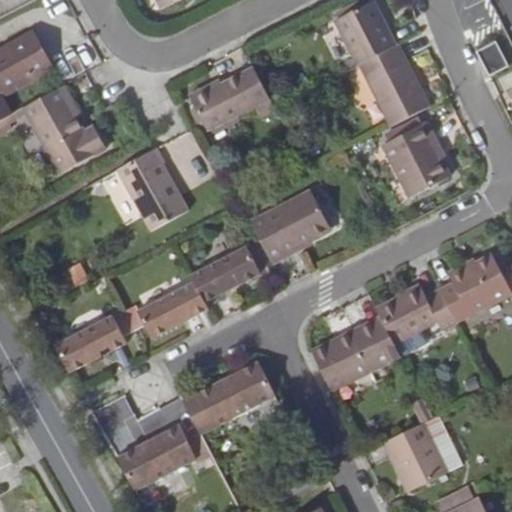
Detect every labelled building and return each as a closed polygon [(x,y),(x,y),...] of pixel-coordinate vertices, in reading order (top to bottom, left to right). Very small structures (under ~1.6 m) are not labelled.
[(341,16),(364,4),(362,0),(338,13),(341,16)] [(361,63),(362,63),(399,44),(392,29),(385,33),(368,2),(364,4),(341,16),(337,19),(361,63)] [(0,121),(6,118),(12,114),(2,97),(55,68),(35,31),(0,50),(0,121)] [(501,68),(511,63),(498,38),(476,49),(490,74),(501,68)] [(395,125),(434,105),(401,43),(399,44),(362,63),(395,125)] [(266,121),(278,113),(275,108),(257,72),(226,88),(195,104),(201,113),(208,126),(211,133),(259,108),(266,121)] [(195,104),(226,88),(223,84),(194,100),(195,104)] [(71,98),(64,85),(24,107),(27,112),(62,174),(108,148),(95,125),(84,131),(75,115),(67,101),(71,98)] [(79,112),(71,98),(67,101),(75,115),(79,112)] [(24,107),(12,114),(6,118),(9,123),(27,112),(24,107)] [(203,129),(208,126),(201,113),(195,116),(203,129)] [(0,121),(0,135),(12,129),(9,123),(6,118),(0,121)] [(435,149),(440,146),(427,122),(386,143),(414,195),(450,176),(441,160),(435,149)] [(162,145),(125,166),(160,227),(194,207),(168,162),(170,160),(162,145)] [(446,157),(440,146),(435,149),(441,160),(446,157)] [(251,227),(271,267),(298,253),(296,249),(310,242),(329,231),(311,197),(251,227)] [(296,249),(298,253),(312,245),(310,242),(296,249)] [(246,247),(189,276),(193,282),(204,303),(225,292),(222,287),(230,284),(232,288),(260,274),(246,247)] [(452,280),(439,287),(455,319),(511,291),(492,253),(449,273),(452,280)] [(187,320),(207,310),(204,303),(193,282),(136,311),(150,338),(179,323),(177,320),(185,316),(187,320)] [(225,292),(232,288),(230,284),(222,287),(225,292)] [(379,313),(392,341),(437,319),(442,328),(456,321),(455,319),(439,287),(424,294),(419,284),(375,306),(379,313)] [(311,347),(331,388),(399,354),(392,341),(379,313),(351,327),(356,335),(340,342),(336,334),(333,337),(311,347)] [(110,315),(53,344),(68,372),(97,357),(94,352),(103,348),(105,353),(125,343),(110,315)] [(351,327),(336,334),(340,342),(356,335),(351,327)] [(97,357),(105,353),(103,348),(94,352),(97,357)] [(227,376),(180,399),(198,433),(273,395),(256,361),(236,370),(239,375),(229,380),(227,376)] [(236,370),(227,376),(229,380),(239,375),(236,370)] [(436,414),(422,421),(448,470),(461,464),(436,414)] [(422,421),(382,440),(407,491),(448,470),(422,421)] [(134,444),(114,454),(133,488),(194,457),(176,423),(143,439),(146,445),(137,449),(134,444)] [(143,439),(134,444),(137,449),(146,445),(143,439)] [(484,511),(477,496),(442,511),(484,511)]
